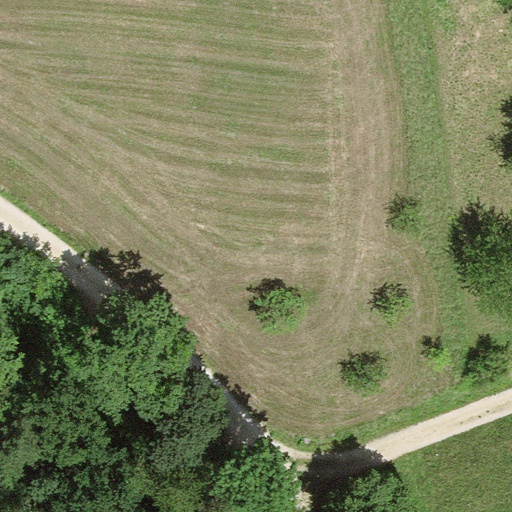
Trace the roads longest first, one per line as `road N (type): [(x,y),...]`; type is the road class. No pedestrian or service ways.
road 1 (track): [(0,213),(96,276),(216,391),(285,486)]
road 2 (track): [(285,486),(511,398)]
